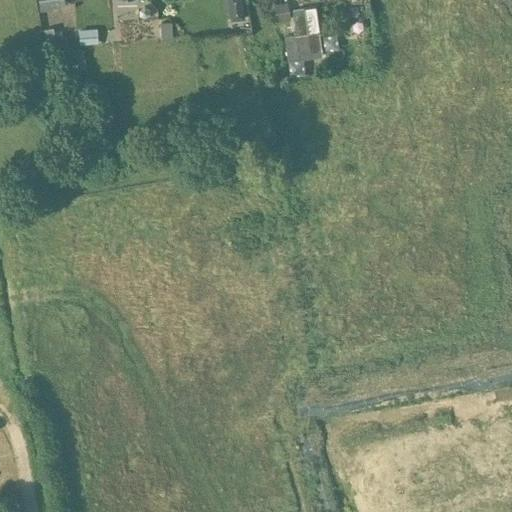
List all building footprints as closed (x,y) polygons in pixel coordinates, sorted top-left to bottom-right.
[(39,0),(41,9),(65,6),(64,0),(39,0)] [(287,2),(275,4),(277,22),(289,20),(287,2)] [(231,21),(245,19),(243,6),(230,8),(231,21)] [(161,22),(162,39),(173,38),(172,22),(161,22)] [(55,40),(53,27),(43,29),(46,42),(55,40)] [(92,29),(79,30),(80,44),(93,43),(92,29)] [(64,52),(69,89),(89,87),(84,49),(64,52)]
